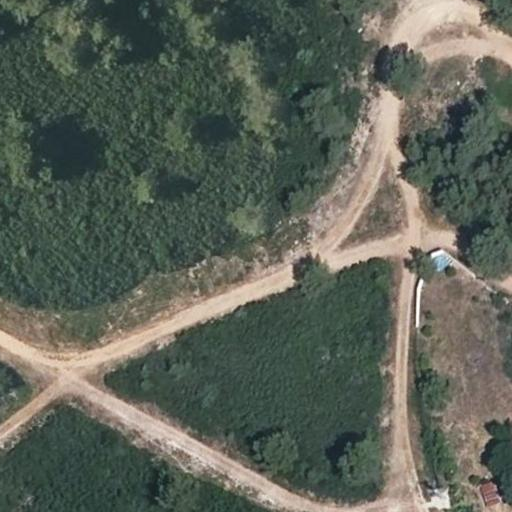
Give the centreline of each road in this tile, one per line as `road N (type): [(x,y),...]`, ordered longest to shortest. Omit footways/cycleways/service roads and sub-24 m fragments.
road 1 (track): [(410,235),(201,314),(102,356),(71,378)]
road 2 (track): [(410,235),(399,340),(404,476),(420,511)]
road 3 (track): [(71,378),(308,511)]
road 4 (track): [(432,0),(394,102),(410,235)]
